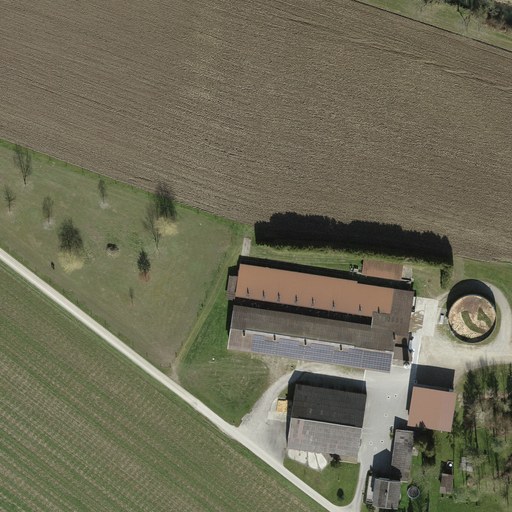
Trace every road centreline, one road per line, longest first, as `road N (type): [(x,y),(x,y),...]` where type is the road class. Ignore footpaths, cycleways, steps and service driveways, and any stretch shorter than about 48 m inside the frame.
road 1 (unclassified): [(338,511),(0,252)]
road 2 (track): [(378,382),(302,371),(281,382),(241,437)]
road 3 (track): [(511,362),(475,361),(378,382)]
road 4 (track): [(354,511),(378,382)]
